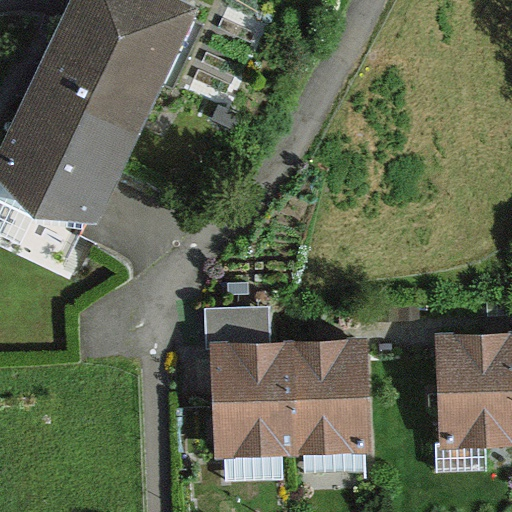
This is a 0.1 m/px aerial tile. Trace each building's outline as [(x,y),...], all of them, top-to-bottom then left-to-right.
[(181,13),(153,0),(63,0),(0,136),(0,180),(85,220),(181,13)] [(511,339),(502,340),(507,450),(511,449),(511,339)] [(502,340),(424,344),(430,454),(507,450),(502,340)] [(314,347),(277,349),(282,459),(360,455),(355,345),(314,347)] [(277,349),(199,353),(205,463),(282,459),(277,349)]
